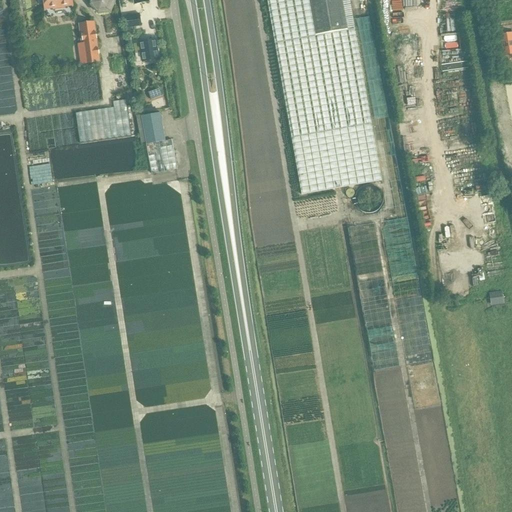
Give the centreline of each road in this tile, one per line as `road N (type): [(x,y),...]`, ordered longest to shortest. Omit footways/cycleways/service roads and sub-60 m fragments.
road 1 (unclassified): [(258,511),(173,0)]
road 2 (track): [(342,511),(257,0)]
road 3 (track): [(74,511),(4,0)]
road 4 (track): [(150,511),(100,184),(184,172),(180,130),(195,124)]
road 5 (primary): [(275,511),(220,156)]
road 6 (track): [(236,511),(185,193),(163,175)]
road 7 (primary): [(191,0),(220,156)]
road 8 (primary): [(220,156),(206,0)]
